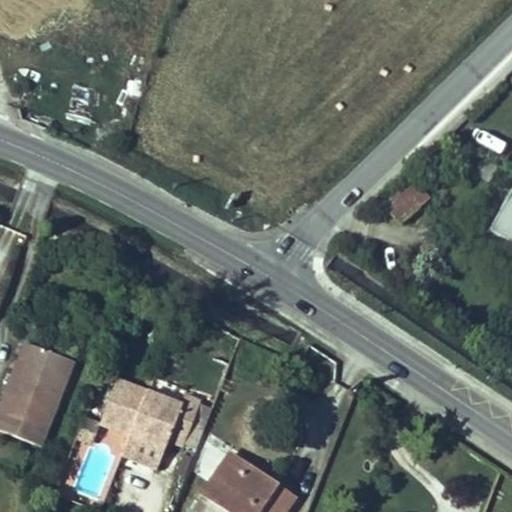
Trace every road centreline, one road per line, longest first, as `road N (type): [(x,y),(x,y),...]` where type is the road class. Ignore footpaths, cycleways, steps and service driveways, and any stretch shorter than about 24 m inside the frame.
road 1 (unclassified): [(511,40),(267,272)]
road 2 (primary): [(0,141),(267,272)]
road 3 (primary): [(267,272),(511,435)]
road 4 (unknown): [(46,157),(20,55),(0,19)]
